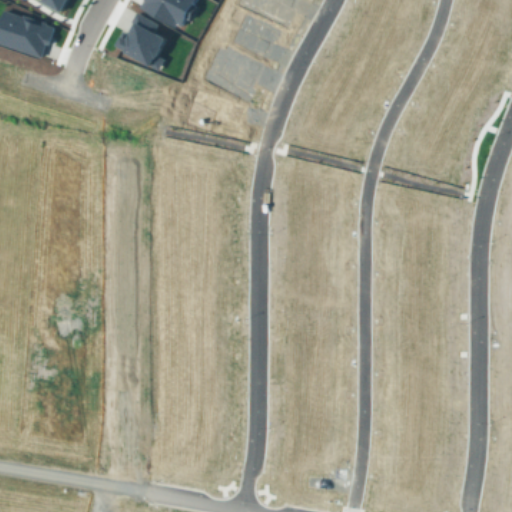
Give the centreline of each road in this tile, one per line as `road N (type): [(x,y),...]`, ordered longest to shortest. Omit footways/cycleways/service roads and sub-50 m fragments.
road 1 (residential): [(331,0),(279,100),(260,165),(254,432),(241,507)]
road 2 (residential): [(99,0),(57,120),(56,416),(47,474)]
road 3 (residential): [(511,114),(477,238),(466,511)]
road 4 (residential): [(0,465),(271,511)]
